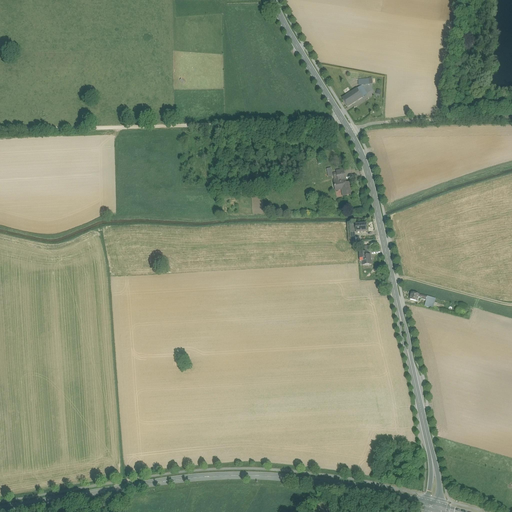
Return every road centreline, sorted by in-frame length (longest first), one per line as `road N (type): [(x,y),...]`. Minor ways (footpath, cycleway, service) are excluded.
road 1 (tertiary): [(433,506),(435,467),(366,160),(275,0)]
road 2 (secondary): [(0,509),(232,476),(350,486),(433,506)]
road 3 (track): [(0,130),(348,116)]
road 4 (track): [(354,127),(511,117)]
road 5 (track): [(391,280),(511,305)]
